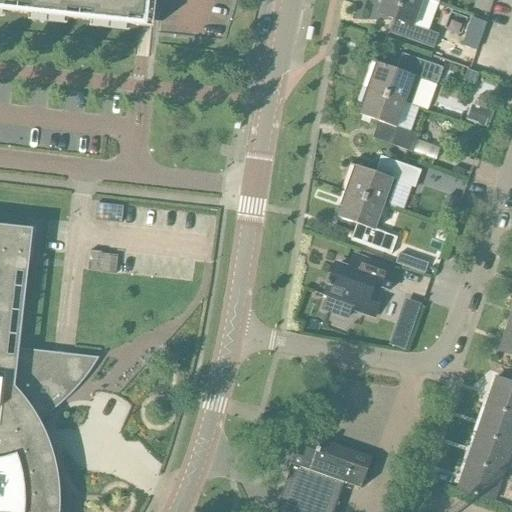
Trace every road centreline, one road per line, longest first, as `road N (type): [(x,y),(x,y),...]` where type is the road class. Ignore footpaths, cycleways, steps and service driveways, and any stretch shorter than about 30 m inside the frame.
road 1 (residential): [(229,332),(415,365),(434,360),(447,349),(511,184)]
road 2 (unclassified): [(250,207),(219,186),(0,162)]
road 3 (tertiary): [(250,207),(291,0)]
road 4 (tertiary): [(177,511),(229,332)]
road 5 (tertiary): [(229,332),(250,207)]
